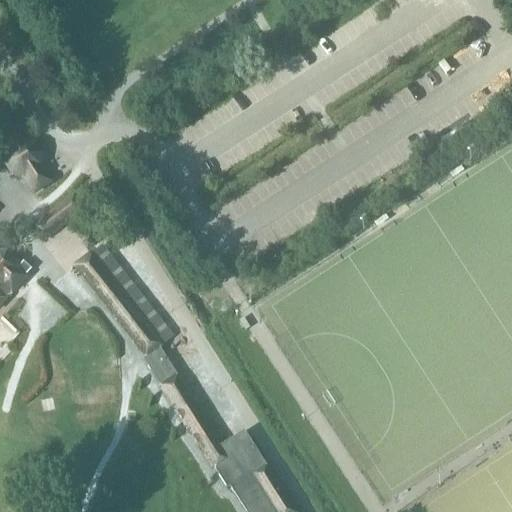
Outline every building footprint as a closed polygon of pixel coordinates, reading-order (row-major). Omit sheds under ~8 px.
[(21,136),(4,147),(8,155),(6,167),(13,177),(25,180),(36,196),(53,184),(42,168),(44,156),(37,146),(26,143),(21,136)] [(42,243),(82,210),(83,210),(73,197),(32,230),(42,243)] [(0,306),(5,301),(4,300),(11,292),(12,293),(26,278),(16,272),(16,262),(7,254),(0,254),(0,306)] [(294,511),(265,464),(244,431),(221,445),(178,377),(177,378),(159,349),(162,347),(91,255),(74,267),(148,360),(145,362),(162,387),(161,388),(215,473),(216,473),(228,491),(230,489),(244,511),(294,511)] [(8,320),(0,327),(0,353),(21,332),(8,320)]
